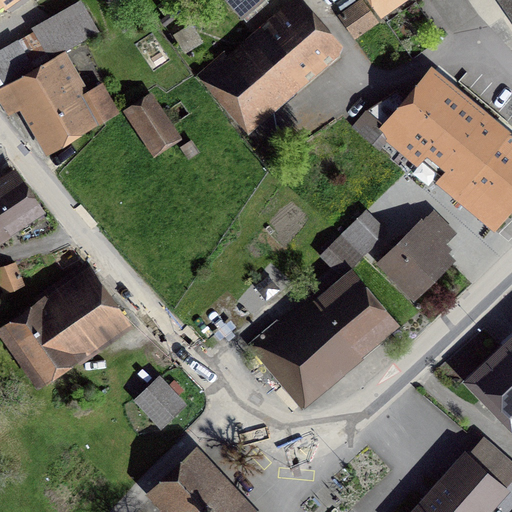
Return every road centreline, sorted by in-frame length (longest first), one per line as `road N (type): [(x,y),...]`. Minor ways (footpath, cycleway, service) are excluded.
road 1 (residential): [(511,280),(405,392),(292,447),(230,396)]
road 2 (residential): [(230,396),(74,230),(0,130)]
road 3 (residential): [(119,511),(230,396)]
